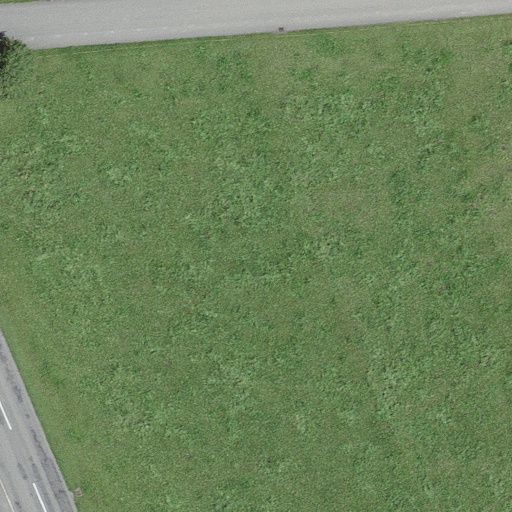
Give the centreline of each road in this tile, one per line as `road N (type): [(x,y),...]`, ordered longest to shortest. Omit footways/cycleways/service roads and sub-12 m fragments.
road 1 (unclassified): [(0,29),(377,0)]
road 2 (tertiary): [(47,511),(0,400)]
